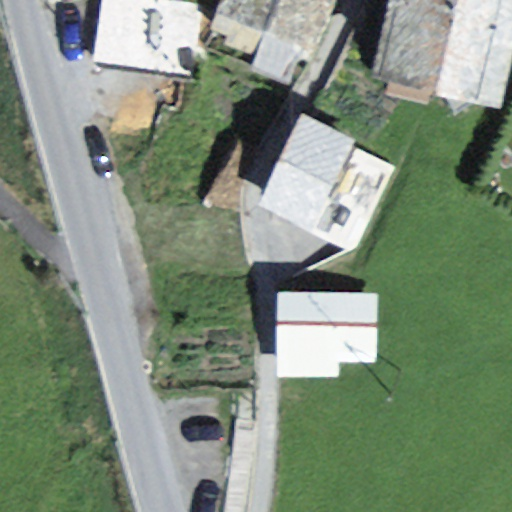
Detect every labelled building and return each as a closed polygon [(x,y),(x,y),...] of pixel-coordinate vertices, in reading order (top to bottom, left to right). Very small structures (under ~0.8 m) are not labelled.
[(193,73),(204,0),(103,0),(94,57),(193,73)] [(309,65),(324,0),(218,0),(209,41),(309,65)] [(373,0),(356,81),(478,108),(500,0),(373,0)] [(291,113),(248,206),(303,231),(347,139),(291,113)] [(358,304),(269,301),(267,371),(356,374),(358,304)]
